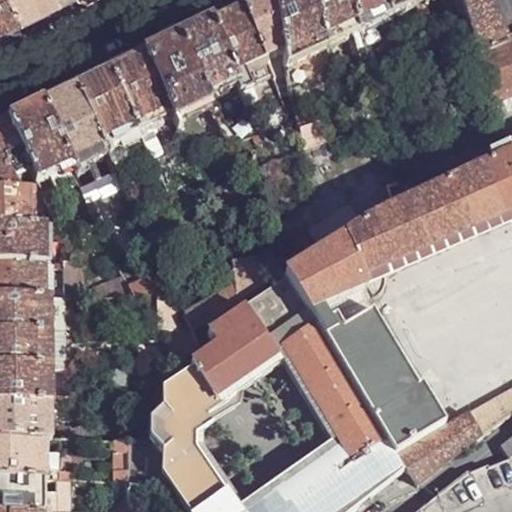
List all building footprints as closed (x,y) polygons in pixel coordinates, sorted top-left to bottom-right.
[(24,0),(0,0),(0,31),(17,23),(32,16),(24,0)] [(24,0),(32,16),(52,7),(65,0),(24,0)] [(261,0),(256,3),(243,9),(264,59),(283,50),(273,0),(261,0)] [(273,0),(283,50),(285,66),(327,46),(312,0),(273,0)] [(312,0),(327,46),(352,34),(358,54),(367,78),(373,75),(372,70),(359,31),(348,0),(312,0)] [(348,0),(359,31),(390,15),(384,0),(348,0)] [(444,0),(448,13),(452,11),(459,33),(461,32),(468,29),(457,0),(384,0),(390,15),(397,36),(421,24),(412,5),(416,3),(422,0),(444,0)] [(429,1),(428,0),(422,0),(416,3),(418,6),(419,7),(425,22),(433,18),(429,4),(429,1)] [(457,0),(468,29),(480,61),(494,103),(511,96),(511,44),(508,46),(490,0),(457,0)] [(511,0),(490,0),(508,46),(511,44),(511,0)] [(225,17),(210,25),(240,87),(242,92),(273,79),(264,59),(243,9),(225,17)] [(175,42),(143,57),(173,120),(175,123),(180,121),(209,107),(210,106),(210,105),(207,101),(228,92),(240,87),(210,25),(175,42)] [(480,61),(468,29),(461,32),(473,65),(480,61)] [(352,34),(327,46),(333,66),(358,54),(352,34)] [(173,120),(143,57),(126,65),(109,74),(139,136),(150,130),(173,120)] [(405,59),(372,70),(373,75),(378,86),(410,74),(405,59)] [(89,83),(75,90),(108,157),(113,167),(118,165),(113,155),(142,142),(139,136),(109,74),(89,83)] [(293,101),(287,75),(275,81),(279,93),(285,104),(293,101)] [(417,88),(419,93),(446,78),(441,76),(417,88)] [(273,79),(242,92),(244,98),(253,94),(258,102),(279,93),(275,81),(273,79)] [(57,98),(41,107),(70,169),(73,173),(77,171),(87,166),(94,164),(108,157),(75,90),(57,98)] [(182,126),(212,111),(222,133),(227,131),(215,102),(229,95),(228,92),(207,101),(210,105),(210,106),(209,107),(180,121),(182,126)] [(511,96),(494,103),(498,117),(511,110),(511,96)] [(21,116),(7,123),(32,173),(38,185),(51,178),(70,169),(41,107),(21,116)] [(0,195),(24,195),(24,188),(18,189),(15,182),(32,173),(7,123),(0,126),(0,195)] [(344,126),(346,132),(354,129),(351,123),(344,126)] [(300,131),(304,149),(326,141),(320,124),(300,131)] [(441,166),(446,179),(477,165),(477,162),(492,158),(493,160),(506,155),(511,152),(502,126),(480,135),(480,134),(459,143),(460,144),(437,154),(441,166)] [(150,130),(139,136),(142,142),(153,165),(156,167),(166,162),(150,130)] [(195,144),(197,150),(205,147),(216,141),(214,134),(195,144)] [(262,146),(261,138),(254,139),(255,147),(262,146)] [(118,165),(113,167),(115,172),(120,181),(153,165),(142,142),(113,155),(118,165)] [(506,155),(493,160),(488,162),(490,169),(497,166),(498,167),(508,162),(506,155)] [(511,160),(508,162),(498,167),(377,225),(344,244),(283,281),(307,321),(314,333),(391,460),(443,428),(420,390),(416,392),(371,317),(341,335),(333,321),(326,324),(320,314),(367,294),(364,288),(383,280),(511,222),(511,160)] [(90,171),(94,182),(101,179),(94,164),(87,166),(90,171)] [(81,176),(90,171),(87,166),(77,171),(81,176)] [(441,166),(409,179),(410,182),(415,196),(426,189),(446,179),(441,166)] [(73,173),(70,169),(51,178),(55,188),(63,204),(82,194),(82,191),(80,188),(73,173)] [(93,182),(96,186),(92,186),(82,191),(82,194),(88,204),(99,198),(100,196),(102,200),(124,190),(120,181),(115,172),(101,179),(94,182),(93,182)] [(320,237),(324,255),(325,253),(415,196),(410,182),(374,204),(367,202),(349,213),(349,219),(320,237)] [(42,194),(43,195),(50,209),(63,204),(55,188),(42,194)] [(0,232),(45,232),(61,232),(55,219),(51,226),(29,226),(28,201),(33,201),(33,195),(24,195),(0,195),(0,232)] [(43,195),(33,195),(33,201),(28,201),(29,226),(51,226),(55,219),(50,209),(43,195)] [(222,218),(228,217),(227,206),(217,207),(222,218)] [(221,237),(231,236),(228,217),(222,218),(222,220),(220,221),(221,237)] [(182,222),(146,238),(153,251),(188,234),(187,232),(182,222)] [(318,227),(274,239),(277,260),(280,278),(282,278),(282,280),(322,257),(324,255),(320,237),(318,227)] [(0,267),(45,267),(45,232),(0,232),(0,267)] [(45,232),(45,267),(55,267),(68,259),(74,259),(61,232),(45,232)] [(280,278),(277,260),(235,276),(236,289),(238,306),(280,278)] [(0,303),(45,303),(45,267),(0,267),(0,303)] [(45,267),(45,303),(50,303),(63,303),(65,303),(66,274),(55,274),(55,267),(45,267)] [(66,274),(65,303),(85,303),(85,296),(83,277),(81,271),(79,268),(78,268),(77,267),(66,267),(66,274)] [(168,280),(162,269),(152,274),(157,285),(168,280)] [(85,296),(85,303),(136,303),(134,296),(124,278),(94,294),(94,293),(85,296)] [(134,296),(136,303),(161,302),(175,302),(178,302),(168,280),(157,285),(134,296)] [(281,281),(283,287),(270,296),(268,292),(265,294),(268,298),(250,310),(247,306),(244,307),(247,312),(208,338),(216,349),(191,369),(194,374),(160,396),(160,414),(148,425),(148,445),(162,457),(163,475),(186,511),(235,511),(193,451),(193,444),(194,443),(194,422),(193,421),(193,414),(213,401),(214,403),(278,360),(269,347),(295,329),(307,321),(283,281),(282,280),(281,281)] [(383,280),(364,288),(367,294),(320,314),(326,324),(333,321),(332,320),(373,304),(380,300),(385,294),(385,286),(383,280)] [(236,289),(185,316),(191,327),(194,334),(195,334),(238,306),(236,289)] [(161,302),(161,337),(176,337),(175,302),(161,302)] [(0,337),(50,338),(50,303),(45,303),(0,303),(0,337)] [(50,303),(50,338),(58,337),(64,337),(63,303),(50,303)] [(185,328),(184,337),(196,337),(195,334),(194,334),(191,327),(185,328)] [(252,511),(339,450),(325,424),(326,424),(282,354),(302,341),(295,329),(269,347),(278,360),(214,403),(213,401),(193,414),(193,421),(194,422),(194,443),(193,444),(193,451),(235,511),(252,511)] [(355,511),(401,476),(391,460),(314,333),(302,341),(282,354),(326,424),(325,424),(339,450),(252,511),(355,511)] [(0,373),(51,373),(50,338),(0,337),(0,373)] [(50,338),(51,373),(58,372),(58,344),(58,343),(58,337),(50,338)] [(64,337),(58,337),(58,343),(58,344),(62,348),(76,347),(77,337),(64,337)] [(128,372),(113,372),(113,384),(129,383),(128,372)] [(0,408),(50,408),(51,373),(0,373),(0,408)] [(485,418),(511,401),(511,392),(474,414),(480,425),(487,422),(485,418)] [(0,443),(44,445),(51,445),(50,408),(0,408),(0,443)] [(463,452),(464,454),(482,440),(469,417),(396,459),(397,461),(395,462),(403,475),(405,474),(417,489),(463,452)] [(506,460),(467,478),(466,476),(419,511),(511,511),(511,438),(500,449),(506,460)] [(57,485),(69,485),(73,485),(73,478),(59,477),(60,459),(45,458),(44,445),(0,443),(0,484),(45,485),(57,485)] [(115,446),(115,486),(125,486),(128,475),(130,446),(115,446)] [(0,511),(45,511),(45,506),(45,498),(45,485),(0,484),(0,511)] [(57,485),(57,498),(45,498),(45,506),(45,511),(69,511),(69,485),(57,485)] [(114,486),(113,511),(130,511),(127,501),(125,486),(115,486),(114,486)]
